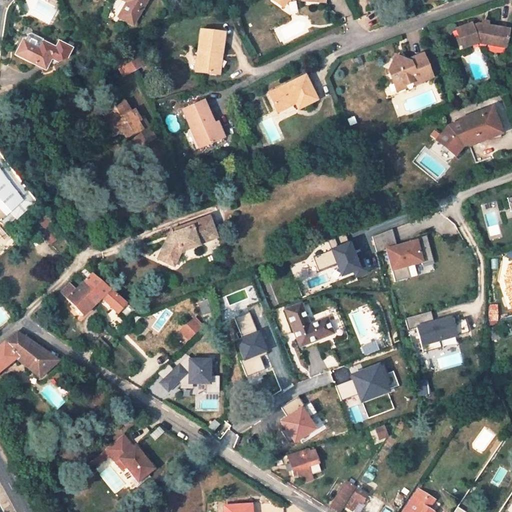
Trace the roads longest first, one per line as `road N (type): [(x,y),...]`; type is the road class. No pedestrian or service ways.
road 1 (residential): [(0,336),(19,320),(316,511)]
road 2 (unknown): [(511,168),(450,200),(479,265),(474,306)]
